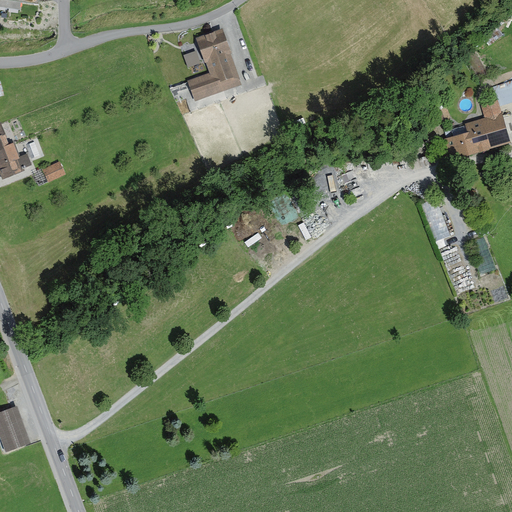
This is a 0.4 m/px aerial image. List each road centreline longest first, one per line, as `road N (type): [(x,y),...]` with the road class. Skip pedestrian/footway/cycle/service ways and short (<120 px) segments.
road 1 (tertiary): [(0,301),(78,511)]
road 2 (unclassified): [(240,0),(191,24),(65,49)]
